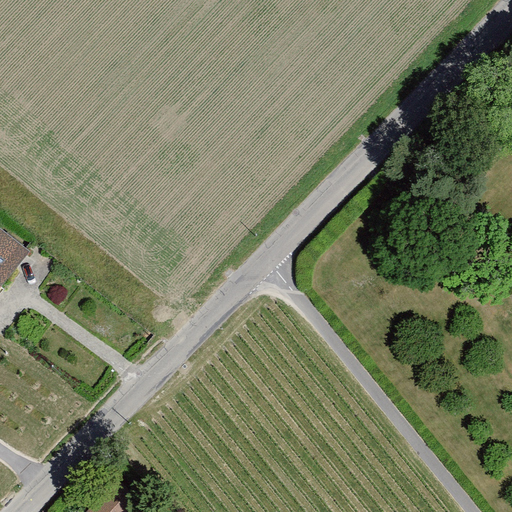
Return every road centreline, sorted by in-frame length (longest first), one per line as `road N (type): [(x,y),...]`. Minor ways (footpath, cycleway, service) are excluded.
road 1 (tertiary): [(22,511),(265,258)]
road 2 (tertiary): [(265,258),(511,8)]
road 3 (residential): [(265,258),(472,511)]
